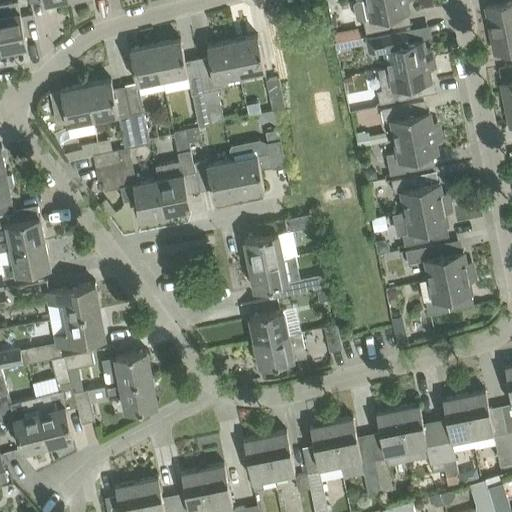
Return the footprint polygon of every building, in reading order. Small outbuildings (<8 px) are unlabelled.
[(18,0),(6,0),(0,1),(0,35),(3,49),(28,44),(18,0)] [(366,0),(370,17),(364,18),(367,31),(392,26),(390,14),(409,10),(407,0),(366,0)] [(496,52),(505,50),(506,57),(511,55),(511,0),(487,5),(496,52)] [(335,31),(337,39),(360,34),(358,26),(335,31)] [(385,46),(389,65),(433,57),(432,48),(426,49),(423,37),(409,40),(407,28),(367,36),(369,49),(385,46)] [(233,39),(240,72),(265,66),(259,33),(233,39)] [(362,43),(360,34),(337,39),(339,48),(362,43)] [(156,42),(163,76),(189,71),(182,37),(156,42)] [(215,77),(240,72),(233,39),(208,44),(215,77)] [(138,81),(163,76),(156,42),(131,47),(138,81)] [(435,66),(433,57),(389,65),(379,68),(384,88),(377,89),(380,102),(400,98),(420,94),(417,82),(432,79),(429,67),(435,66)] [(266,78),(272,108),(272,109),(275,108),(285,106),(279,75),(266,78)] [(87,83),(94,116),(119,111),(112,77),(87,83)] [(511,125),(511,124),(511,80),(502,82),(511,125)] [(68,121),(94,116),(87,83),(61,88),(68,121)] [(205,90),(212,122),(226,119),(219,87),(205,90)] [(200,124),(212,122),(205,90),(193,93),(200,124)] [(359,91),(349,93),(352,109),(362,107),(359,91)] [(392,118),(396,138),(440,129),(438,120),(432,121),(430,109),(410,113),(408,101),(381,106),(384,119),(392,118)] [(272,108),(260,111),(278,123),(275,108),(272,109),(272,108)] [(133,113),(139,145),(153,142),(146,110),(133,113)] [(110,137),(98,140),(101,153),(119,149),(130,147),(139,145),(133,113),(119,115),(125,146),(114,149),(110,137)] [(187,128),(189,140),(202,137),(199,125),(187,128)] [(194,162),(189,140),(187,128),(174,130),(182,164),(194,162)] [(233,158),(240,191),(265,186),(261,167),(272,165),(273,166),(286,164),(279,128),(266,130),(270,151),(233,158)] [(357,132),(359,145),(388,138),(386,129),(370,133),(369,130),(357,132)] [(442,138),(440,129),(396,138),(398,150),(386,152),(390,173),(417,168),(414,156),(438,151),(436,139),(442,138)] [(94,153),(97,167),(122,162),(119,149),(101,153),(98,140),(99,144),(68,150),(70,158),(94,153)] [(136,179),(130,147),(119,149),(122,162),(97,167),(99,178),(103,177),(105,189),(135,182),(141,215),(166,210),(159,174),(136,179)] [(214,196),(240,191),(233,158),(208,163),(214,196)] [(367,178),(378,176),(376,169),(371,165),(365,167),(367,178)] [(159,174),(166,210),(192,205),(184,169),(159,174)] [(0,210),(17,207),(17,206),(0,209),(0,197),(12,195),(7,170),(0,171),(0,210)] [(402,188),(406,209),(450,200),(448,191),(442,192),(440,180),(420,184),(418,172),(392,178),(394,190),(402,188)] [(385,176),(374,179),(376,186),(387,183),(385,176)] [(452,209),(450,200),(406,209),(393,211),(398,232),(402,231),(405,244),(431,238),(448,234),(445,223),(448,222),(446,210),(452,209)] [(17,207),(0,210),(0,248),(10,247),(11,247),(46,240),(41,214),(16,219),(14,208),(17,207)] [(286,216),(289,229),(318,223),(315,210),(286,216)] [(245,237),(250,263),(284,256),(279,230),(245,237)] [(383,238),(376,239),(379,251),(390,249),(389,242),(383,238)] [(13,262),(5,264),(7,274),(51,265),(46,240),(11,247),(10,247),(13,262)] [(412,247),(406,248),(408,260),(426,257),(430,278),(474,269),(472,260),(466,261),(464,249),(434,255),(432,243),(412,247)] [(289,281),(284,256),(250,263),(256,288),(289,281)] [(434,297),(426,298),(429,313),(455,308),(453,295),(472,291),(470,279),(476,278),(474,269),(430,278),(434,297)] [(300,290),(318,287),(330,284),(327,270),(297,277),(300,290)] [(76,284),(49,289),(51,303),(60,301),(63,315),(101,308),(96,281),(76,284)] [(333,297),(330,284),(318,287),(320,299),(333,297)] [(250,314),(256,339),(289,332),(284,307),(250,314)] [(63,315),(54,317),(56,333),(58,340),(58,345),(60,344),(86,340),(106,336),(101,308),(63,315)] [(325,325),(326,330),(330,349),(343,347),(338,322),(325,325)] [(407,328),(396,330),(399,345),(410,342),(407,328)] [(302,329),(289,332),(256,339),(261,364),(307,355),(302,329)] [(0,365),(2,366),(23,362),(21,347),(20,345),(0,348),(0,365)] [(120,369),(106,372),(108,384),(152,375),(147,348),(128,352),(117,354),(120,369)] [(65,354),(69,368),(95,363),(92,349),(65,354)] [(72,380),(69,368),(65,354),(61,355),(41,358),(43,365),(53,363),(59,383),(72,380)] [(0,417),(14,414),(11,402),(12,402),(9,390),(2,366),(0,365),(0,417)] [(152,375),(108,384),(110,397),(122,394),(125,409),(127,409),(158,403),(152,375)] [(88,387),(75,390),(78,404),(82,421),(96,418),(91,400),(88,387)] [(486,388),(465,392),(473,433),(473,434),(476,446),(497,442),(495,433),(496,433),(495,428),(490,408),(490,406),(486,388)] [(37,396),(48,441),(74,435),(63,389),(37,396)] [(448,421),(437,424),(448,479),(449,483),(459,480),(454,457),(456,457),(455,451),(453,438),(473,434),(473,433),(465,392),(443,397),(447,416),(448,421)] [(23,448),(48,441),(37,396),(36,396),(40,411),(26,415),(22,399),(11,402),(14,414),(23,448)] [(420,402),(399,406),(407,447),(428,443),(428,447),(430,454),(432,462),(434,470),(437,469),(445,467),(448,483),(449,483),(448,479),(437,424),(425,426),(424,421),(420,402)] [(399,406),(377,410),(381,430),(386,451),(386,452),(387,456),(388,464),(389,463),(410,459),(408,451),(407,447),(399,406)] [(354,415),(332,419),(341,460),(362,455),(358,434),(354,415)] [(314,423),(311,424),(321,469),(323,478),(344,473),(341,460),(332,419),(329,420),(328,416),(313,419),(314,423)] [(266,433),(274,473),(296,469),(287,429),(266,433)] [(496,433),(495,433),(497,442),(498,448),(501,463),(511,460),(511,454),(507,431),(496,433)] [(263,476),(274,473),(266,433),(245,437),(253,478),(255,487),(265,485),(263,476)] [(387,456),(375,458),(381,490),(394,487),(389,463),(388,464),(387,456)] [(369,492),(381,490),(375,458),(362,461),(369,492)] [(225,462),(204,466),(212,507),(234,502),(229,481),(225,462)] [(204,466),(182,470),(186,490),(191,511),(190,511),(212,511),(212,507),(204,466)] [(309,471),(316,511),(329,511),(321,469),(309,471)] [(303,511),(316,511),(309,471),(296,474),(303,511)] [(159,475),(138,479),(144,511),(166,511),(163,495),(159,475)] [(476,511),(496,511),(489,484),(486,476),(470,481),(476,501),(476,511)] [(121,511),(144,511),(138,479),(116,484),(121,511)] [(489,484),(496,511),(505,511),(511,510),(511,507),(504,480),(489,484)] [(456,493),(455,487),(443,490),(446,502),(453,500),(456,493)] [(441,491),(429,494),(431,501),(438,505),(445,503),(441,491)] [(397,503),(399,511),(415,511),(412,498),(397,503)] [(247,511),(261,511),(259,502),(246,505),(247,511)] [(399,511),(397,503),(382,507),(383,511),(399,511)]
